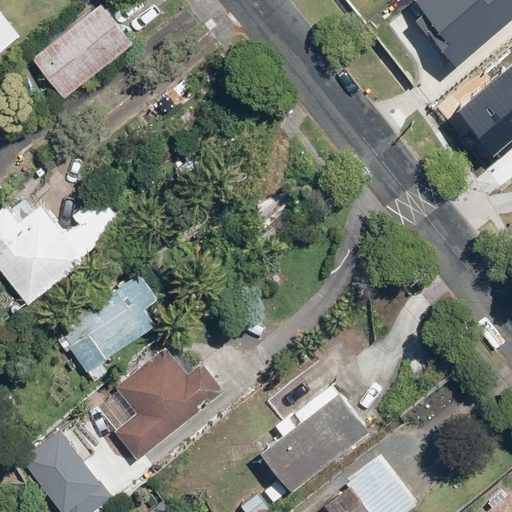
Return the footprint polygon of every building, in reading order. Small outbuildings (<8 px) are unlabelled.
[(0,0),(0,44),(24,25),(3,0),(0,0)] [(109,0),(97,0),(36,52),(68,90),(137,32),(109,0)] [(418,9),(458,58),(511,13),(511,0),(425,0),(427,2),(418,9)] [(511,68),(458,114),(493,156),(511,140),(511,68)] [(0,110),(0,126),(8,120),(0,110)] [(8,198),(0,204),(0,260),(32,299),(91,251),(89,247),(123,220),(104,197),(80,216),(82,219),(72,227),(46,195),(22,215),(8,198)] [(295,202),(254,200),(252,250),(292,252),(295,202)] [(73,345),(88,366),(161,312),(150,297),(163,287),(145,262),(67,319),(72,327),(60,336),(69,348),(73,345)] [(117,426),(141,454),(229,380),(205,352),(191,364),(170,339),(119,382),(140,407),(117,426)] [(344,383),(264,442),(295,484),(375,425),(344,383)] [(87,511),(110,495),(60,430),(22,459),(62,511),(87,511)] [(511,511),(511,487),(482,511),(511,511)] [(357,511),(350,503),(337,511),(357,511)]
